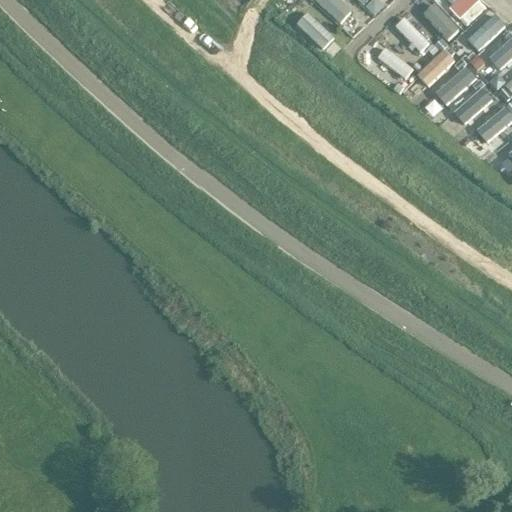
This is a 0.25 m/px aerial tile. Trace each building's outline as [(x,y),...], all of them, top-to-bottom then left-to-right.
[(317,0),(304,0),(300,7),(331,29),(341,16),(317,0)] [(337,0),(347,9),(356,0),(337,0)] [(405,0),(396,8),(408,21),(416,13),(405,0)] [(446,0),(445,2),(442,5),(452,15),(468,0),(446,0)] [(474,50),(493,33),(478,16),(459,32),(474,50)] [(384,32),(409,58),(417,50),(392,24),(384,32)] [(434,35),(427,41),(434,49),(441,42),(434,35)] [(450,53),(464,50),(460,35),(446,38),(450,53)] [(425,40),(420,45),(427,52),(432,47),(425,40)] [(447,51),(444,54),(449,59),(453,56),(447,51)] [(417,91),(442,67),(431,56),(406,79),(417,91)] [(482,68),(477,72),(482,78),(487,73),(482,68)] [(473,76),(466,82),(470,87),(477,81),(473,76)] [(485,82),(479,88),(484,94),(490,88),(485,82)] [(498,82),(492,88),(500,97),(506,92),(498,82)] [(469,93),(445,118),(454,127),(479,102),(469,93)] [(502,98),(494,105),(501,113),(509,106),(502,98)] [(474,143),(481,154),(511,134),(504,123),(474,143)] [(505,171),(511,167),(511,142),(495,150),(505,171)]
